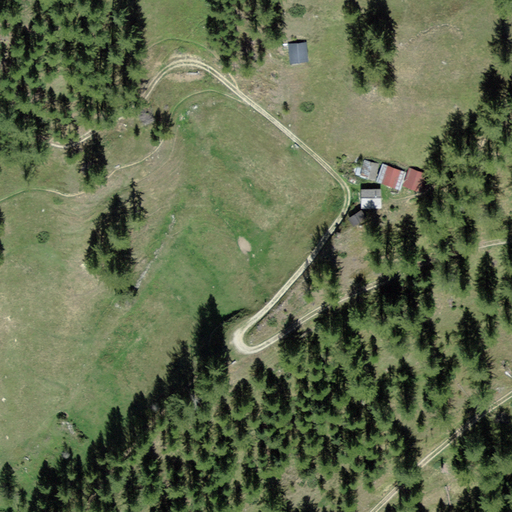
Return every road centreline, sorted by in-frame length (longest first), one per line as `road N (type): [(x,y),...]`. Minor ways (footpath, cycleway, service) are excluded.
road 1 (track): [(511,239),(403,269),(253,350),(236,345)]
road 2 (track): [(235,90),(210,69),(179,61),(140,100),(74,142),(56,144),(0,123)]
road 3 (track): [(236,345),(237,333),(341,217),(344,186)]
road 4 (track): [(371,511),(511,392)]
road 5 (track): [(344,186),(255,106)]
